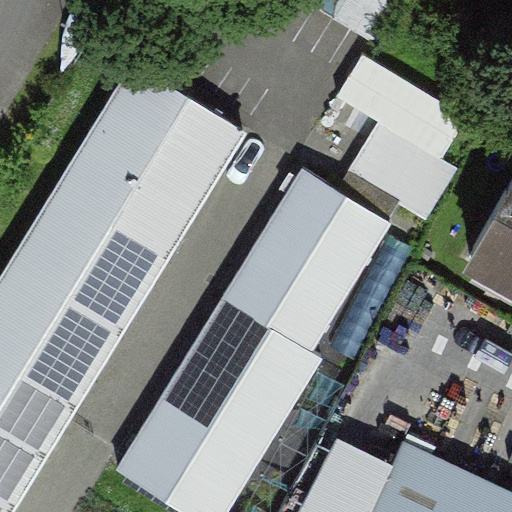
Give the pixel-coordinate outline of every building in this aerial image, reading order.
[(178,0),(121,0),(121,1),(164,25),(178,0)] [(405,0),(298,0),(378,47),(405,0)] [(0,285),(0,511),(10,511),(246,132),(136,65),(0,285)] [(383,121),(352,171),(404,203),(430,218),(461,168),(383,121)] [(307,168),(120,467),(193,511),(227,511),(325,356),(313,349),(392,221),(341,189),(307,168)] [(341,189),(392,221),(404,203),(352,171),(341,189)] [(511,187),(511,188),(510,187),(479,243),(482,245),(475,256),(511,276),(511,187)] [(511,511),(511,493),(440,461),(430,465),(425,475),(398,462),(375,511),(511,511)]
